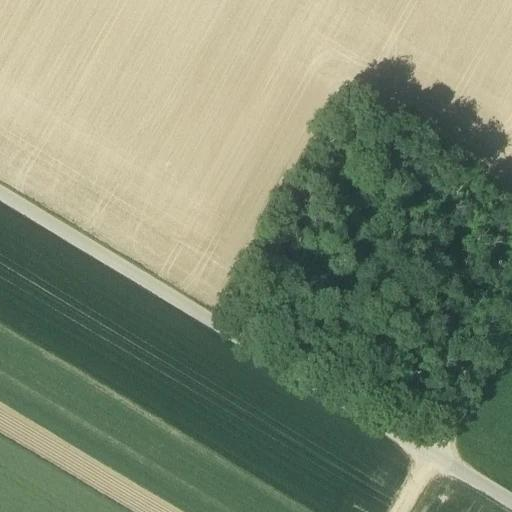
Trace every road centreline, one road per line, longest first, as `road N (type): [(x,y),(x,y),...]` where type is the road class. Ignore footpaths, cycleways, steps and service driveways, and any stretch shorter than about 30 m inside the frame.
road 1 (track): [(0,196),(511,508)]
road 2 (track): [(401,511),(511,310)]
